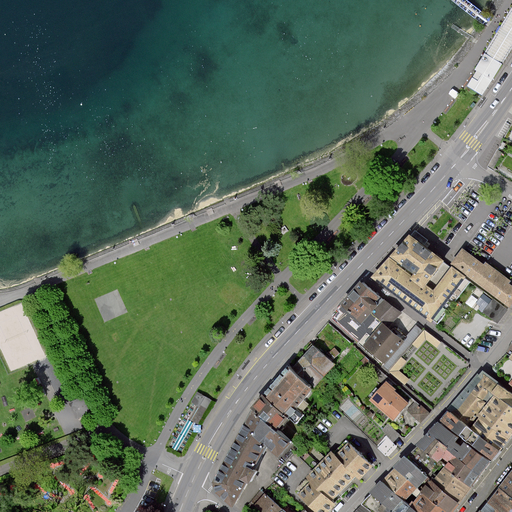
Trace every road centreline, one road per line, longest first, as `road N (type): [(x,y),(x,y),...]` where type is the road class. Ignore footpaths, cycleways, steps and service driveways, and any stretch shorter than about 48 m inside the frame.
road 1 (primary): [(355,270),(240,397),(192,480)]
road 2 (residential): [(481,364),(343,511)]
road 3 (residential): [(481,364),(355,270)]
road 4 (primary): [(460,156),(355,270)]
